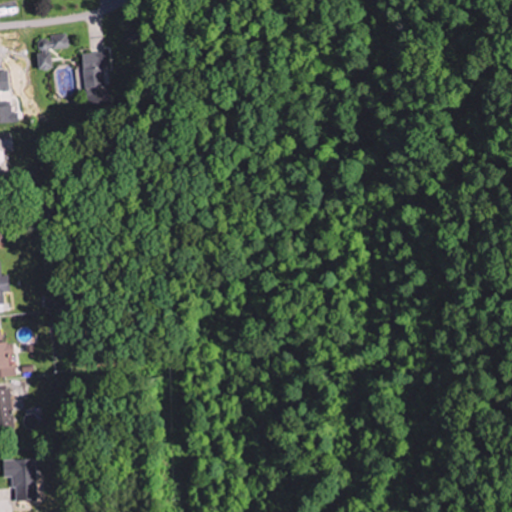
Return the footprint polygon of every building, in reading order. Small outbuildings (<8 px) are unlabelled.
[(81,54),(83,104),(112,103),(112,85),(103,86),(102,71),(106,71),(105,53),(81,54)] [(0,125),(17,124),(16,114),(10,114),(9,102),(0,102),(0,93),(7,93),(5,71),(0,71),(0,125)] [(0,140),(0,176),(3,176),(1,153),(10,153),(10,140),(0,140)] [(0,332),(0,377),(16,377),(15,366),(9,367),(8,343),(2,343),(1,333),(0,332)] [(8,388),(0,388),(0,425),(12,424),(8,388)] [(37,501),(36,460),(1,461),(2,478),(12,477),(13,502),(37,501)]
